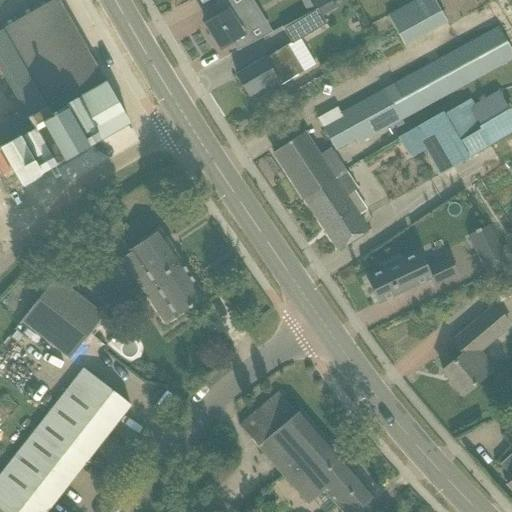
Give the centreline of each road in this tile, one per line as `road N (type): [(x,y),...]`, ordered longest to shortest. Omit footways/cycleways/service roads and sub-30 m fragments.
road 1 (unclassified): [(129,511),(211,404),(319,321)]
road 2 (tertiary): [(478,511),(433,468),(319,321)]
road 3 (tertiary): [(319,321),(184,118)]
road 4 (unclassified): [(184,118),(82,185),(0,266)]
road 5 (tertiary): [(184,118),(117,0)]
